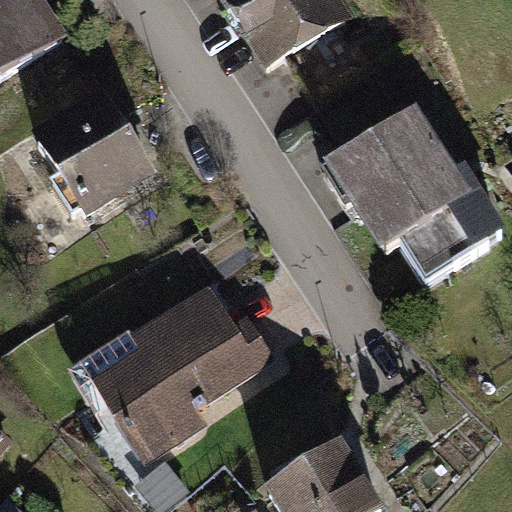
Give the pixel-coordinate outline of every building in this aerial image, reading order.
[(41,0),(0,0),(0,73),(63,32),(41,0)] [(366,64),(326,0),(220,0),(263,69),(281,57),(307,100),(366,64)] [(104,105),(37,144),(82,221),(149,182),(104,105)] [(403,105),(317,160),(378,255),(392,245),(419,286),(502,233),(460,167),(448,175),(403,105)] [(511,159),(502,164),(511,182),(511,159)] [(139,350),(91,380),(142,461),(202,423),(194,410),(273,360),(244,314),(230,322),(207,285),(129,335),(139,350)] [(366,511),(383,501),(337,432),(261,483),(281,511),(366,511)]
